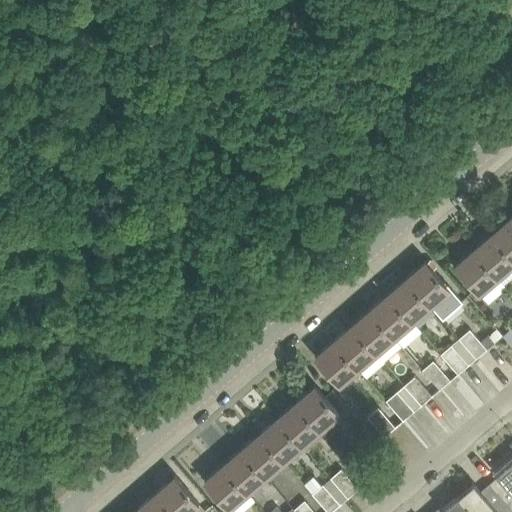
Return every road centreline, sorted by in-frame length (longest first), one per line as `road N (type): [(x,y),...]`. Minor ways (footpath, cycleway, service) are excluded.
road 1 (unclassified): [(65,511),(511,129)]
road 2 (residential): [(380,511),(511,399)]
